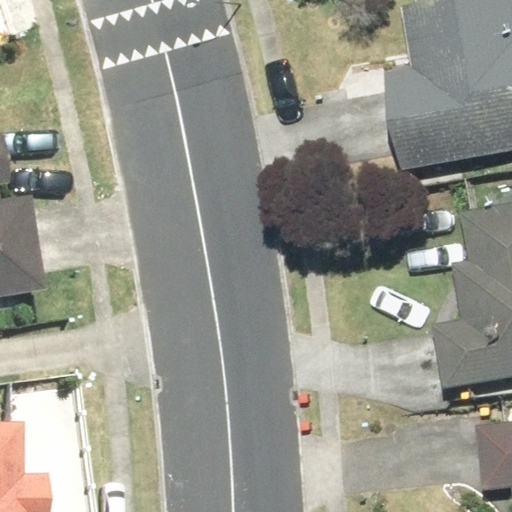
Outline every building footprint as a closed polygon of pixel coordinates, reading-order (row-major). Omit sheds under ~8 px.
[(390,74),(408,171),(511,151),(511,0),(447,0),(408,7),(420,68),(390,74)] [(0,288),(41,282),(27,189),(0,192),(0,173),(2,174),(0,158),(0,288)] [(439,327),(450,389),(511,378),(511,203),(470,211),(478,260),(459,263),(470,322),(439,327)] [(18,417),(0,416),(0,511),(44,511),(45,469),(18,468),(18,417)] [(511,422),(481,426),(489,494),(511,491),(511,422)]
